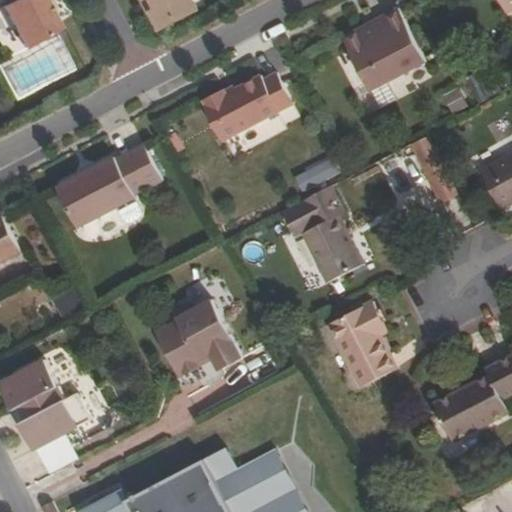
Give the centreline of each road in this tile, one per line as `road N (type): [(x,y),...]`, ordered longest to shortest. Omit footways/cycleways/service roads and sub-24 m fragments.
road 1 (residential): [(150,80),(301,0)]
road 2 (residential): [(0,160),(150,80)]
